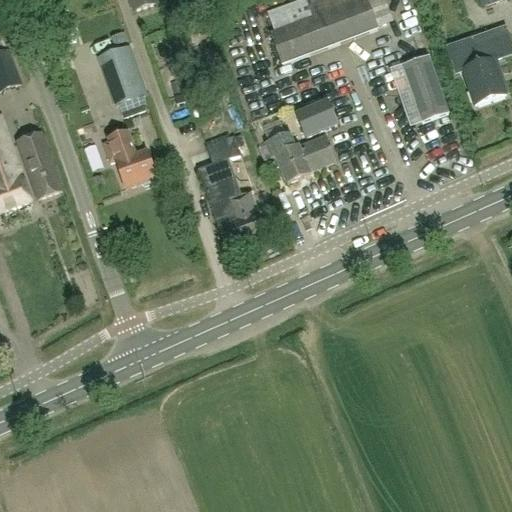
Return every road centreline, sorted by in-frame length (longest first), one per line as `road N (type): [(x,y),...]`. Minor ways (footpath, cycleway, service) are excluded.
road 1 (secondary): [(142,362),(511,198)]
road 2 (unclassified): [(142,362),(8,0)]
road 3 (secondary): [(0,425),(142,362)]
